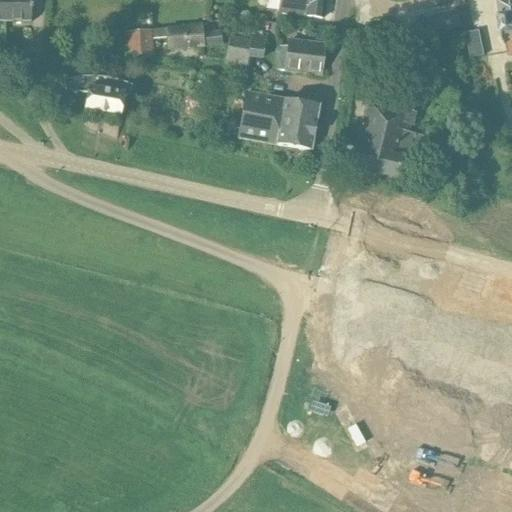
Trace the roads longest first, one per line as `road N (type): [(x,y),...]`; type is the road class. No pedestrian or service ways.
road 1 (unclassified): [(0,152),(61,196),(269,276),(300,303)]
road 2 (unclassified): [(316,219),(0,151)]
road 3 (unclassified): [(300,303),(257,453),(207,511)]
road 4 (unclassified): [(316,219),(346,0)]
road 5 (unclassified): [(300,303),(327,292),(511,310)]
road 6 (unclassified): [(511,277),(316,219)]
